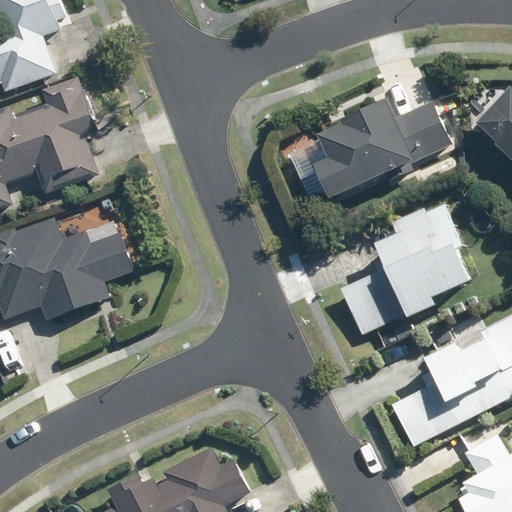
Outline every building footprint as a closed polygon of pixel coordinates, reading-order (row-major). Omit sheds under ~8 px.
[(0,77),(11,74),(15,84),(59,68),(47,33),(58,29),(55,20),(64,17),(60,5),(73,1),(72,0),(1,0),(13,31),(6,34),(0,17),(0,77)] [(511,82),(477,116),(511,151),(511,82)] [(56,94),(61,108),(20,123),(17,115),(0,121),(0,208),(17,203),(10,183),(50,169),(57,187),(57,188),(101,173),(84,126),(99,120),(91,96),(88,98),(83,84),(56,94)] [(411,114),(406,104),(338,135),(347,156),(333,163),(348,195),(461,143),(441,101),(411,114)] [(476,283),(444,199),(392,219),(398,236),(378,244),(389,273),(345,290),(362,335),(406,318),(408,322),(439,310),(434,299),(476,283)] [(5,241),(0,242),(0,293),(4,293),(11,312),(49,299),(54,314),(99,299),(96,290),(108,286),(105,277),(135,266),(124,235),(93,247),(88,234),(66,243),(58,222),(20,237),(19,231),(4,237),(5,241)] [(511,316),(427,360),(438,382),(395,404),(417,447),(511,398),(511,316)] [(511,511),(511,436),(503,443),(498,435),(466,455),(478,475),(464,485),(470,495),(460,501),(467,511),(511,511)] [(196,511),(197,511),(196,509),(212,501),(217,510),(256,490),(242,464),(229,471),(219,451),(174,474),(180,483),(154,496),(146,480),(120,494),(127,508),(119,511),(196,511)]
